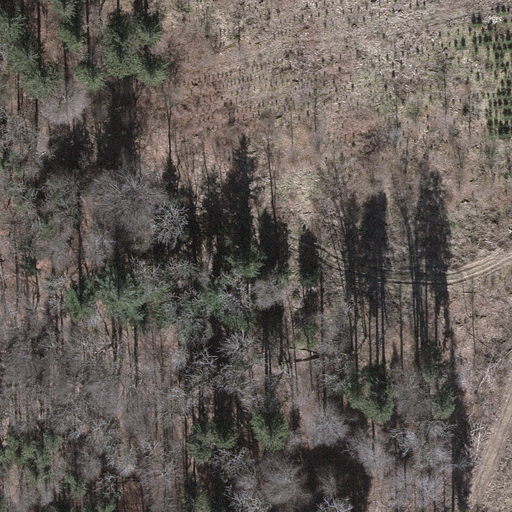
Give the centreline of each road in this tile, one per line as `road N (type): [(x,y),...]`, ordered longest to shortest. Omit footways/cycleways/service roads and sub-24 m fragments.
road 1 (track): [(0,46),(11,65),(119,144),(333,266),(448,281),(511,253)]
road 2 (track): [(460,511),(511,398)]
